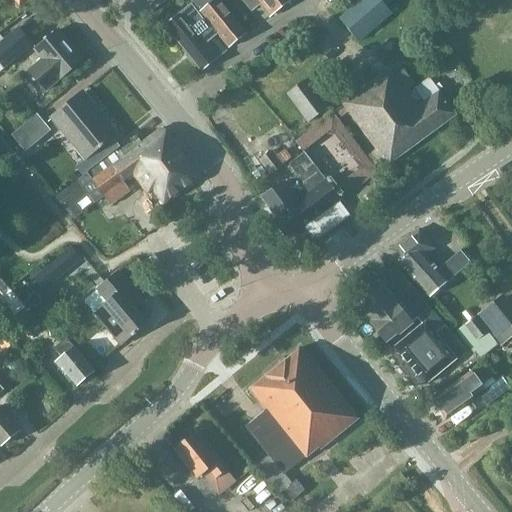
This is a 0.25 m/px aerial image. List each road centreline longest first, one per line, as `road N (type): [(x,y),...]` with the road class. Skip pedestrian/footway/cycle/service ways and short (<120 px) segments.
road 1 (tertiary): [(267,295),(234,232),(229,188),(76,0)]
road 2 (residential): [(0,480),(194,301),(218,335)]
road 3 (tertiary): [(480,511),(305,292)]
road 4 (tertiary): [(305,292),(511,146)]
road 5 (tertiary): [(44,511),(177,393),(218,335)]
